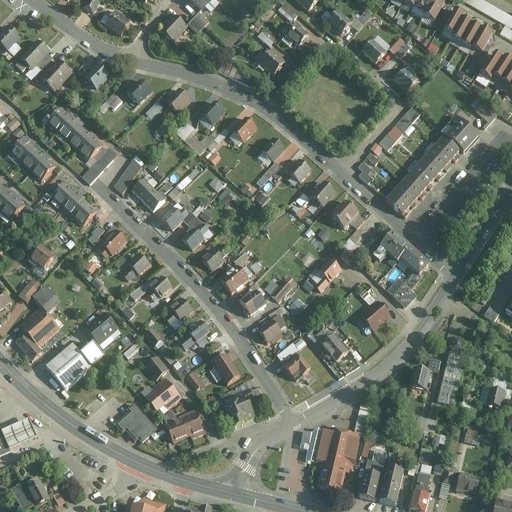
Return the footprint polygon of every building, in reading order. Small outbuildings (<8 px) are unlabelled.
[(100,3),(93,0),(86,0),(81,10),(92,16),(100,3)] [(202,13),(213,0),(189,0),(188,1),(202,13)] [(320,2),(317,0),(296,0),(295,2),(309,14),(320,2)] [(405,0),(404,4),(413,9),(414,9),(414,8),(418,0),(405,0)] [(418,0),(414,8),(426,15),(434,0),(418,0)] [(426,15),(424,18),(434,23),(445,4),(437,0),(434,0),(426,15)] [(511,16),(481,0),(466,0),(465,3),(506,25),(501,36),(511,41),(511,16)] [(297,18),(284,6),(281,10),(294,22),(297,18)] [(455,12),(444,31),(453,37),(454,37),(463,21),(465,18),(455,12)] [(113,14),(105,28),(121,39),(130,25),(113,14)] [(352,26),(338,14),(327,26),(341,39),(352,26)] [(199,16),(194,21),(203,29),(208,25),(199,16)] [(172,45),(187,30),(173,17),(158,32),(172,45)] [(203,29),(194,21),(189,26),(199,35),(203,29)] [(453,37),(452,39),(462,45),(472,26),(463,21),(454,37),(453,37)] [(472,26),(462,45),(472,50),(473,49),(472,49),(482,31),(472,26)] [(309,38),(296,27),(286,39),(299,50),(309,38)] [(0,48),(6,54),(19,40),(7,28),(0,35),(0,48)] [(482,31),(472,49),(473,49),(482,55),(487,46),(493,36),(483,30),(482,31)] [(274,45),(261,35),(257,40),(270,50),(274,45)] [(390,52),(395,57),(405,46),(401,41),(390,52)] [(30,74),(49,54),(36,43),(18,62),(30,74)] [(386,54),(373,44),(363,56),(376,67),(386,54)] [(405,46),(395,57),(400,61),(410,50),(405,46)] [(285,64),(271,52),(259,67),(273,79),(285,64)] [(486,67),(480,75),(490,83),(494,78),(493,78),(504,62),(496,57),(488,69),(486,67)] [(504,62),(493,78),(494,78),(510,89),(511,87),(511,63),(506,59),(504,62)] [(54,95),(71,76),(57,63),(39,82),(54,95)] [(267,85),(223,64),(218,74),(263,95),(267,85)] [(85,82),(96,93),(109,80),(98,69),(85,82)] [(419,83),(406,71),(395,84),(408,95),(419,83)] [(138,108),(151,94),(139,82),(125,96),(138,108)] [(177,117),(190,103),(178,91),(170,100),(164,105),(165,106),(177,117)] [(164,105),(170,100),(165,95),(156,104),(162,110),(165,106),(164,105)] [(113,96),(105,104),(114,112),(121,104),(113,96)] [(213,129),(225,116),(213,105),(201,118),(213,129)] [(388,154),(421,117),(412,109),(380,146),(388,154)] [(45,126),(56,136),(74,117),(70,114),(68,117),(60,110),(45,126)] [(74,117),(56,136),(66,146),(82,130),(75,123),(77,121),(74,117)] [(456,118),(441,135),(444,137),(446,139),(460,152),(464,155),(479,138),(456,118)] [(242,147),(257,132),(245,121),(231,136),(242,147)] [(184,143),(195,132),(187,124),(176,135),(184,143)] [(82,130),(66,146),(77,155),(95,137),(91,134),(89,137),(82,130)] [(219,147),(229,136),(224,131),(214,142),(219,147)] [(95,137),(77,155),(87,165),(102,149),(95,143),(98,140),(95,137)] [(9,156),(19,166),(34,151),(27,144),(30,141),(27,138),(9,156)] [(446,139),(437,148),(452,161),(455,164),(458,161),(455,158),(460,152),(446,139)] [(272,165),(284,151),(272,141),(260,155),(272,165)] [(376,144),(370,151),(377,157),(383,150),(376,144)] [(437,148),(429,157),(444,170),(447,173),(450,170),(447,167),(452,161),(437,148)] [(34,151),(19,166),(30,176),(47,158),(44,155),(42,157),(34,151)] [(117,158),(109,151),(82,180),(90,188),(117,158)] [(214,167),(221,159),(216,154),(209,161),(214,167)] [(429,157),(421,166),(435,179),(439,183),(442,179),(438,176),(444,170),(429,157)] [(47,158),(30,176),(40,186),(55,170),(48,163),(50,161),(47,158)] [(122,197),(141,170),(132,163),(113,190),(122,197)] [(299,186),(311,173),(299,163),(287,176),(299,186)] [(268,183),(273,178),(280,170),(276,166),(263,179),(268,183)] [(421,166),(412,176),(427,189),(431,192),(433,189),(430,186),(435,179),(421,166)] [(285,174),(280,170),(273,178),(278,183),(285,174)] [(412,176),(404,185),(419,198),(422,201),(425,198),(422,195),(427,189),(412,176)] [(216,178),(210,186),(219,194),(226,186),(216,178)] [(131,194),(142,205),(154,193),(143,182),(131,194)] [(154,193),(142,205),(152,215),(164,203),(162,200),(173,189),(167,184),(156,195),(154,193)] [(50,202),(61,212),(78,193),(75,190),(74,191),(70,187),(69,188),(65,185),(50,202)] [(323,211),(336,196),(324,185),(310,200),(323,211)] [(404,185),(396,194),(411,208),(414,210),(417,207),(414,204),(419,198),(404,185)] [(173,202),(181,194),(177,190),(169,198),(173,202)] [(4,191),(0,194),(0,216),(18,198),(12,193),(10,196),(4,191)] [(78,193),(61,212),(72,221),(86,205),(83,202),(84,201),(80,198),(82,196),(78,193)] [(396,194),(387,204),(405,220),(409,216),(406,213),(411,208),(396,194)] [(303,197),(296,204),(302,210),(309,202),(303,197)] [(18,198),(0,216),(0,217),(9,225),(24,209),(20,206),(21,205),(18,202),(20,200),(18,198)] [(86,205),(72,221),(82,231),(99,212),(96,209),(94,211),(86,205)] [(346,233),(359,217),(345,205),(332,221),(346,233)] [(196,220),(204,211),(200,207),(192,216),(196,220)] [(177,215),(172,211),(160,223),(172,235),(188,218),(181,211),(177,215)] [(181,244),(192,254),(204,242),(201,240),(209,232),(203,227),(195,234),(193,232),(181,244)] [(104,234),(98,229),(91,236),(93,238),(88,243),(94,249),(99,243),(97,241),(104,234)] [(108,262),(127,244),(115,232),(97,250),(108,262)] [(393,233),(380,248),(397,264),(400,261),(410,248),(393,233)] [(202,264),(212,275),(224,265),(222,262),(230,255),(224,248),(216,255),(215,254),(202,264)] [(410,248),(400,261),(415,274),(405,285),(411,292),(422,279),(419,276),(429,266),(410,248)] [(41,249),(29,264),(34,269),(37,268),(38,266),(44,272),(54,260),(41,249)] [(238,270),(250,260),(245,255),(234,265),(238,270)] [(137,278),(149,266),(138,256),(127,267),(130,271),(122,279),(127,284),(136,277),(137,278)] [(117,271),(126,264),(123,259),(114,267),(117,271)] [(330,262),(318,274),(324,279),(319,284),(325,289),(330,284),(330,285),(341,273),(330,262)] [(98,269),(91,265),(86,272),(93,276),(98,269)] [(220,286),(231,299),(249,284),(238,271),(220,286)] [(160,302),(172,289),(162,279),(150,291),(152,294),(148,298),(154,304),(158,300),(160,302)] [(273,294),(284,304),(296,287),(285,279),(273,294)] [(104,288),(97,280),(91,285),(98,293),(104,288)] [(399,281),(387,293),(402,308),(407,303),(410,303),(414,299),(414,296),(414,295),(399,282),(399,281)] [(33,282),(22,296),(29,302),(41,288),(33,282)] [(0,313),(11,304),(0,290),(0,316),(1,315),(0,313)] [(39,351),(60,332),(48,318),(61,307),(47,290),(34,301),(41,309),(19,328),(27,336),(15,346),(31,365),(43,355),(39,351)] [(129,299),(134,304),(145,295),(141,290),(129,299)] [(365,291),(359,296),(370,307),(376,302),(365,291)] [(257,295),(240,307),(250,321),(267,309),(257,295)] [(298,299),(289,308),(297,315),(305,307),(298,299)] [(180,324),(193,314),(183,302),(170,313),(173,316),(164,323),(170,329),(178,322),(180,324)] [(379,304),(362,319),(374,332),(390,318),(379,304)] [(495,323),(501,314),(490,307),(484,317),(495,323)] [(135,317),(127,309),(122,313),(130,321),(135,317)] [(105,316),(86,332),(99,347),(110,337),(117,331),(105,316)] [(279,320),(258,334),(268,349),(282,340),(279,334),(286,329),(279,320)] [(196,348),(211,336),(201,324),(186,336),(189,340),(180,346),(185,353),(194,347),(196,348)] [(162,343),(153,332),(146,338),(156,348),(162,343)] [(451,346),(460,352),(466,343),(457,337),(451,346)] [(349,355),(333,338),(321,349),(336,366),(349,355)] [(213,355),(221,349),(218,345),(210,351),(213,355)] [(124,355),(129,361),(140,352),(135,346),(124,355)] [(95,347),(82,358),(93,371),(106,360),(95,347)] [(66,395),(93,371),(82,358),(73,348),(46,371),(66,395)] [(439,404),(456,407),(464,355),(448,352),(439,404)] [(241,380),(227,358),(212,368),(227,389),(241,380)] [(298,360),(284,371),(293,382),(299,377),(302,382),(311,376),(298,360)] [(169,374),(157,361),(144,372),(156,386),(169,374)] [(410,388),(427,392),(431,371),(414,368),(410,388)] [(186,378),(196,393),(205,388),(195,372),(186,378)] [(155,395),(147,401),(157,413),(165,406),(168,410),(181,400),(165,380),(152,391),(155,395)] [(247,386),(223,399),(234,430),(254,422),(252,415),(255,414),(252,407),(254,406),(247,386)] [(482,395),(480,403),(481,405),(487,406),(487,407),(502,410),(502,406),(508,408),(510,398),(505,397),(505,393),(495,391),(490,390),(490,391),(489,396),(483,394),(482,395)] [(355,435),(367,437),(371,407),(359,406),(355,435)] [(156,434),(133,407),(125,414),(128,417),(114,429),(121,438),(124,435),(135,447),(138,444),(141,447),(156,434)] [(173,412),(163,419),(173,444),(191,436),(192,440),(207,434),(197,411),(179,419),(180,422),(178,424),(173,412)] [(416,431),(435,435),(438,422),(419,418),(416,431)] [(3,434),(10,452),(23,447),(37,441),(29,424),(16,429),(3,434)] [(10,452),(3,434),(0,427),(0,459),(11,455),(10,452)] [(468,427),(464,443),(479,447),(483,431),(468,427)] [(324,429),(323,436),(305,432),(301,451),(308,453),(305,466),(322,469),(317,489),(326,491),(343,494),(347,475),(351,476),(353,465),(355,465),(361,439),(324,429)] [(436,436),(435,445),(448,446),(449,437),(436,436)] [(428,464),(430,452),(423,451),(421,462),(428,464)] [(442,476),(447,458),(439,456),(434,474),(442,476)] [(390,459),(380,504),(397,508),(406,472),(401,471),(403,462),(390,459)] [(368,461),(359,499),(377,503),(385,465),(368,461)] [(448,500),(455,473),(447,471),(440,498),(448,500)] [(420,474),(411,511),(414,511),(425,511),(431,489),(429,489),(432,477),(420,474)] [(481,479),(461,474),(457,490),(477,495),(481,479)] [(51,500),(42,482),(28,488),(38,506),(51,500)] [(26,511),(34,507),(20,485),(11,491),(23,511),(26,511)] [(132,506),(130,511),(164,511),(166,506),(152,503),(144,498),(141,502),(138,507),(132,506)]
